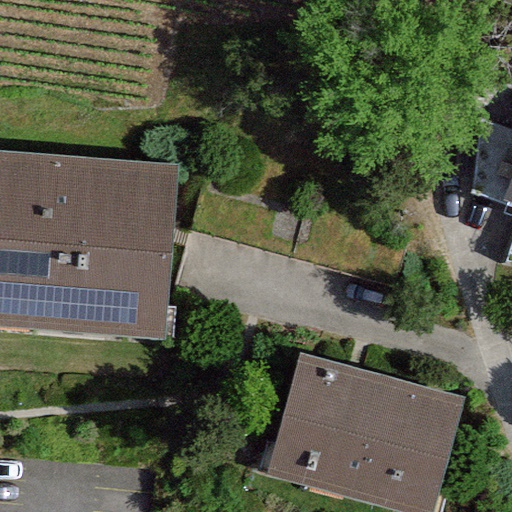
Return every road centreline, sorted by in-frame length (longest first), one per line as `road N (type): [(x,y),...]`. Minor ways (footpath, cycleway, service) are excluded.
road 1 (residential): [(436,168),(511,426)]
road 2 (unknown): [(263,246),(479,315)]
